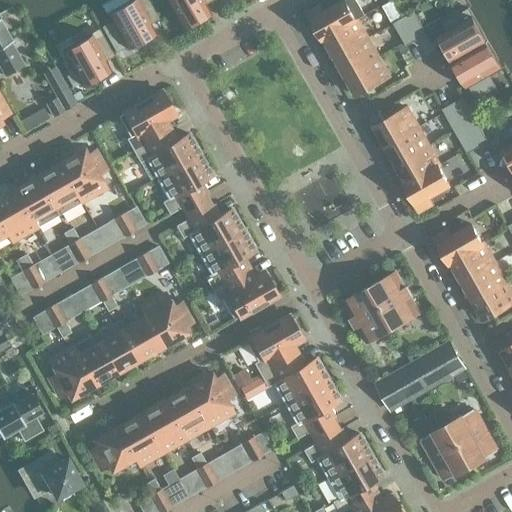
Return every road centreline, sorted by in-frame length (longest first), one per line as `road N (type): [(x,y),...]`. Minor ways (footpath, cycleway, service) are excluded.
road 1 (residential): [(311,286),(439,511)]
road 2 (residential): [(185,65),(311,286)]
road 3 (residential): [(0,169),(185,65)]
road 4 (residential): [(343,130),(275,2)]
road 5 (residential): [(469,345),(401,233)]
